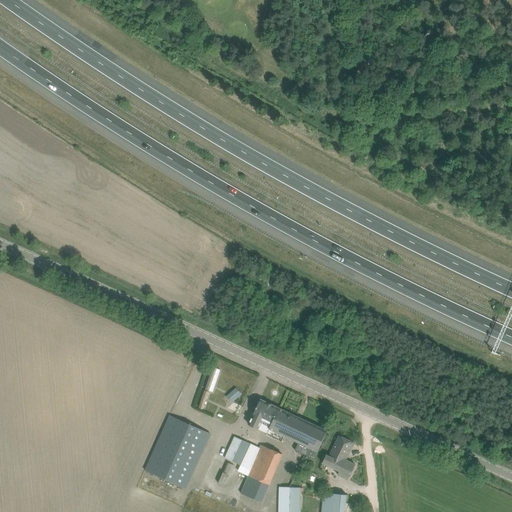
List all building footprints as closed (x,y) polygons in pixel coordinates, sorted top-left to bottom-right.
[(214,366),(209,380),(216,383),(221,369),(214,366)] [(227,396),(233,403),(243,394),(237,387),(227,396)] [(209,392),(205,391),(199,408),(203,410),(209,392)] [(253,416),(249,424),(259,428),(268,433),(269,429),(298,443),(295,450),(314,459),(327,431),(260,399),(253,416)] [(211,433),(172,415),(147,470),(186,488),(211,433)] [(348,480),(356,465),(346,460),(354,443),(339,436),(329,456),(326,455),(322,463),(340,471),(338,475),(348,480)] [(234,437),(225,457),(241,465),(251,444),(234,437)] [(241,493),(262,502),(282,455),(261,445),(241,493)] [(223,472),(231,475),(235,466),(227,463),(223,472)] [(217,483),(223,485),(228,475),(221,472),(217,483)] [(289,488),(279,487),(278,511),(298,511),(299,488),(289,488)] [(324,492),(321,511),(344,511),(347,494),(324,492)]
